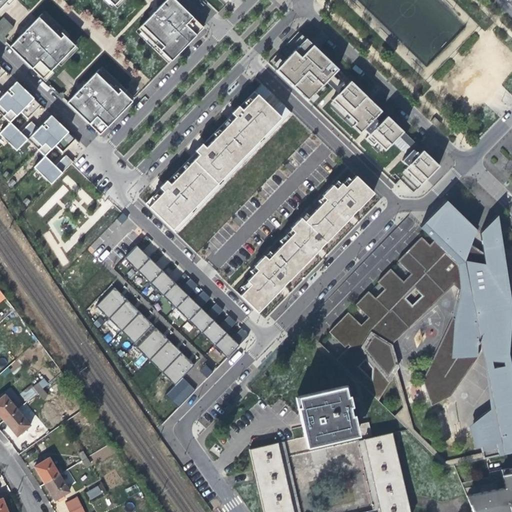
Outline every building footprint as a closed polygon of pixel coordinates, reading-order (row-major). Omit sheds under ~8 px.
[(0,0),(0,9),(3,7),(8,0),(0,0)] [(101,0),(111,9),(114,6),(107,0),(101,0)] [(138,30),(171,62),(203,29),(173,0),(167,0),(158,10),(138,30)] [(44,12),(41,15),(74,47),(77,44),(44,12)] [(74,47),(41,15),(27,30),(9,48),(43,80),(74,47)] [(14,29),(3,19),(0,22),(0,39),(2,42),(4,40),(4,39),(14,29)] [(168,65),(171,62),(138,30),(135,33),(168,65)] [(294,43),(298,47),(306,40),(301,36),(294,43)] [(329,80),(338,71),(332,65),(306,39),(306,40),(298,47),(293,53),(310,69),(302,76),(286,60),(283,63),(275,71),(308,102),(326,83),(329,80)] [(293,53),(286,60),(302,76),(310,69),(293,53)] [(275,71),(283,63),(279,60),(272,67),(275,71)] [(102,68),(99,71),(132,103),(135,100),(102,68)] [(67,104),(100,136),(132,103),(99,71),(86,84),(67,104)] [(169,228),(286,109),(253,78),(138,198),(169,228)] [(326,83),(338,94),(346,86),(342,83),(337,88),(329,80),(326,83)] [(393,143),(402,132),(387,117),(381,122),(376,117),(381,112),(350,82),(346,86),(338,94),(332,101),(340,108),(347,115),(355,123),(352,127),(360,134),(363,131),(368,135),(365,139),(373,146),(373,147),(376,143),(385,151),(393,143)] [(13,87),(7,93),(10,97),(20,87),(17,83),(13,87)] [(37,111),(41,107),(20,87),(10,97),(7,93),(4,96),(0,92),(0,114),(3,118),(5,116),(11,123),(20,113),(28,121),(37,111)] [(54,93),(62,100),(64,98),(60,94),(59,95),(55,92),(54,93)] [(340,108),(332,101),(328,105),(336,113),(340,108)] [(384,114),(381,112),(376,117),(381,122),(387,117),(384,114)] [(355,123),(347,115),(343,120),(351,127),(352,127),(355,123)] [(47,120),(42,126),(46,130),(55,120),(51,116),(47,120)] [(73,143),(76,140),(55,120),(46,130),(42,126),(38,130),(35,127),(31,123),(21,134),(10,124),(0,134),(0,135),(16,152),(27,141),(38,152),(40,150),(46,156),(55,147),(62,154),(73,143)] [(400,150),(410,139),(402,132),(393,143),(400,150)] [(421,186),(439,167),(421,150),(410,139),(400,150),(407,156),(402,161),(407,167),(404,170),(414,180),(421,186)] [(376,143),(373,147),(373,146),(372,147),(380,155),(385,151),(376,143)] [(52,186),(74,164),(70,161),(66,157),(56,167),(45,158),(34,169),(52,186)] [(414,180),(404,170),(400,174),(410,184),(414,180)] [(361,220),(380,200),(350,171),(234,290),(264,320),(286,297),(308,275),(334,247),(361,220)] [(400,180),(393,187),(405,199),(412,192),(400,180)] [(458,280),(457,290),(451,318),(421,381),(431,408),(451,397),(455,391),(477,357),(480,324),(485,325),(489,321),(495,327),(507,310),(498,254),(487,252),(481,259),(468,250),(474,229),(445,201),(419,227),(425,233),(433,241),(459,264),(458,280)] [(496,216),(483,229),(485,241),(497,246),(502,248),(496,216)] [(389,347),(458,280),(459,264),(433,241),(429,246),(420,237),(397,262),(410,274),(402,282),(389,269),(376,283),(383,290),(374,299),(367,292),(354,306),(367,318),(360,326),(347,313),(328,333),(345,350),(335,360),(378,401),(390,381),(365,348),(364,351),(360,347),(370,333),(373,335),(372,336),(389,347)] [(124,259),(136,272),(149,259),(136,246),(132,250),(128,255),(124,259)] [(497,246),(498,254),(507,310),(495,327),(489,321),(485,325),(482,356),(493,407),(498,403),(495,389),(511,375),(511,369),(511,357),(511,308),(502,248),(497,246)] [(162,271),(149,259),(136,272),(149,284),(162,271)] [(175,284),(162,271),(149,284),(162,297),(175,284)] [(188,296),(175,284),(162,297),(175,309),(188,296)] [(95,307),(107,319),(126,301),(113,288),(95,307)] [(200,308),(188,296),(175,309),(188,322),(200,308)] [(139,314),(126,301),(107,319),(120,332),(139,314)] [(214,321),(200,308),(188,322),(201,334),(214,321)] [(152,326),(139,314),(120,332),(133,345),(152,326)] [(214,347),(226,334),(214,321),(201,334),(214,347)] [(148,362),(168,342),(155,329),(135,349),(148,362)] [(482,460),(481,453),(445,462),(413,430),(408,413),(389,347),(372,336),(373,335),(370,333),(360,347),(364,351),(365,348),(390,381),(392,376),(402,408),(394,417),(447,468),(453,467),(482,460)] [(226,359),(239,346),(226,334),(214,347),(226,359)] [(161,374),(181,354),(168,342),(148,362),(161,374)] [(174,387),(194,367),(181,354),(161,374),(174,387)] [(511,452),(511,375),(495,389),(498,403),(493,407),(485,414),(487,417),(475,426),(477,432),(481,453),(482,460),(511,452)] [(33,388),(38,394),(42,391),(37,385),(33,388)] [(25,404),(27,403),(37,395),(30,387),(19,397),(25,404)] [(46,397),(42,391),(38,394),(42,399),(42,400),(46,397)] [(296,403),(305,443),(307,452),(359,440),(356,430),(347,392),(296,403)] [(30,408),(42,399),(38,394),(37,395),(27,403),(30,408)] [(0,418),(3,422),(16,412),(4,396),(0,399),(0,418)] [(29,427),(16,412),(3,422),(10,430),(16,438),(29,427)] [(369,427),(356,430),(359,440),(307,452),(305,443),(278,449),(292,511),(378,511),(363,445),(372,443),(369,427)] [(363,445),(378,511),(408,511),(392,438),(372,443),(363,445)] [(292,511),(278,449),(250,455),(255,477),(262,511),(292,511)] [(77,456),(80,462),(85,459),(81,453),(77,456)] [(37,475),(43,485),(57,476),(47,459),(33,468),(37,475)] [(89,466),(85,459),(80,462),(84,469),(89,466)] [(471,490),(476,511),(511,511),(511,467),(495,472),(498,484),(471,490)] [(67,494),(57,476),(43,485),(49,495),(53,502),(67,494)] [(87,493),(90,500),(102,493),(98,487),(87,493)] [(84,511),(78,496),(65,502),(69,511),(84,511)]
